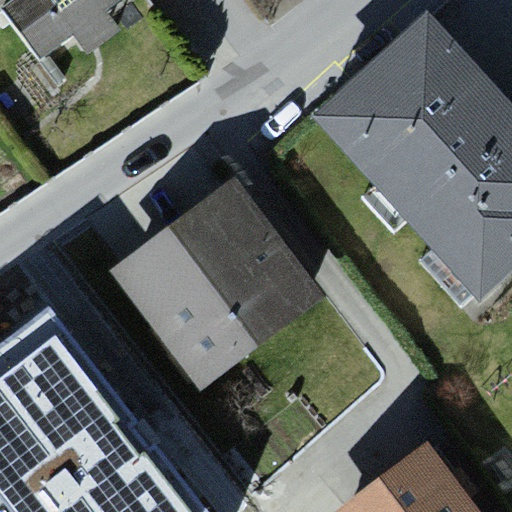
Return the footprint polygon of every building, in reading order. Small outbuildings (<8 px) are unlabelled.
[(117,0),(0,0),(0,18),(39,65),(117,0)] [(511,263),(511,104),(421,12),(307,124),(477,297),(511,263)] [(316,285),(220,174),(108,269),(204,381),(316,285)] [(231,511),(60,301),(0,355),(0,511),(231,511)] [(476,511),(421,442),(330,511),(476,511)]
